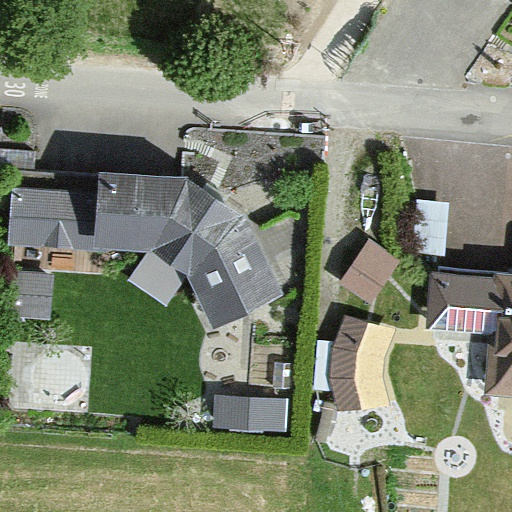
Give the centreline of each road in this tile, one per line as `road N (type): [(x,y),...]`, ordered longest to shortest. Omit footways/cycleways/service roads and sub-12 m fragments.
road 1 (residential): [(0,81),(511,113)]
road 2 (unknown): [(434,108),(497,0)]
